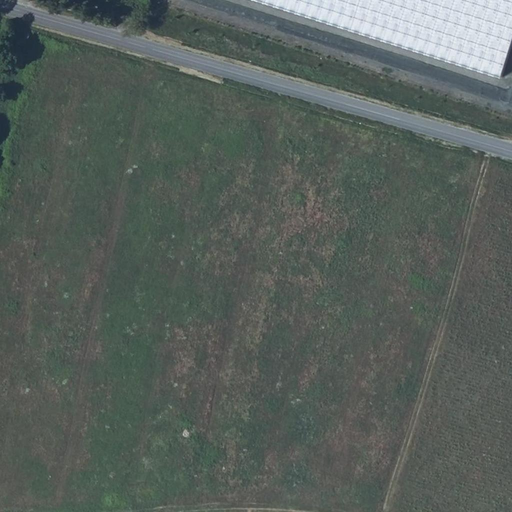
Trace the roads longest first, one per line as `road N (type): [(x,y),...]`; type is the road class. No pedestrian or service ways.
road 1 (secondary): [(22,13),(511,150)]
road 2 (track): [(486,143),(455,282),(384,503),(388,511)]
